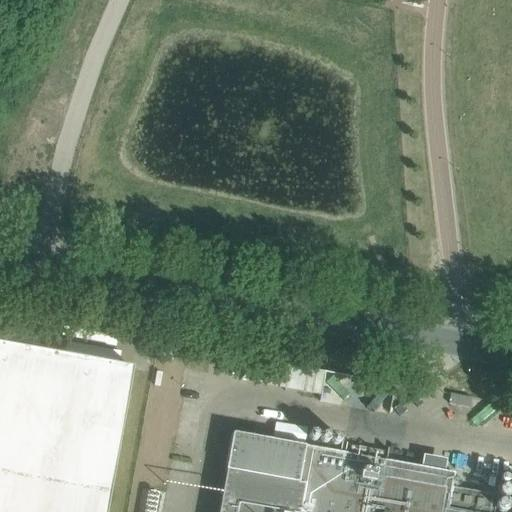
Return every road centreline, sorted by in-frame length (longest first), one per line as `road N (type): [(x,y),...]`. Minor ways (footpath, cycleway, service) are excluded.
road 1 (tertiary): [(449,340),(0,259)]
road 2 (unknown): [(203,511),(220,407),(242,389),(511,437)]
road 3 (unclassified): [(449,340),(463,284),(451,263),(434,113),(437,0)]
